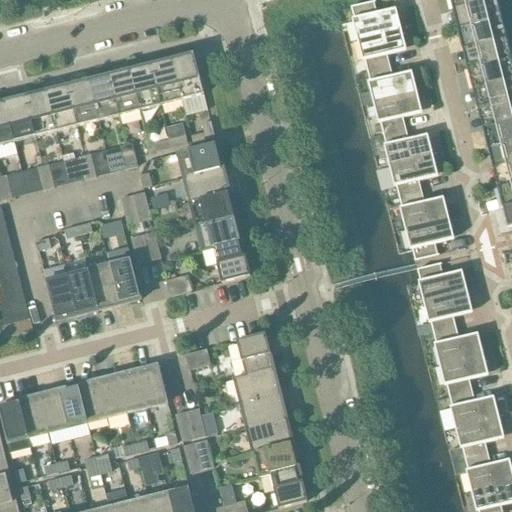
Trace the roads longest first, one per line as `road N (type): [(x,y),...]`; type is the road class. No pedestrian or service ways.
road 1 (residential): [(511,315),(426,0)]
road 2 (tertiary): [(311,289),(238,1)]
road 3 (residential): [(52,355),(311,289)]
road 4 (residential): [(52,355),(17,210),(126,181)]
road 5 (tertiary): [(238,1),(0,52)]
road 6 (tertiary): [(359,511),(311,289)]
